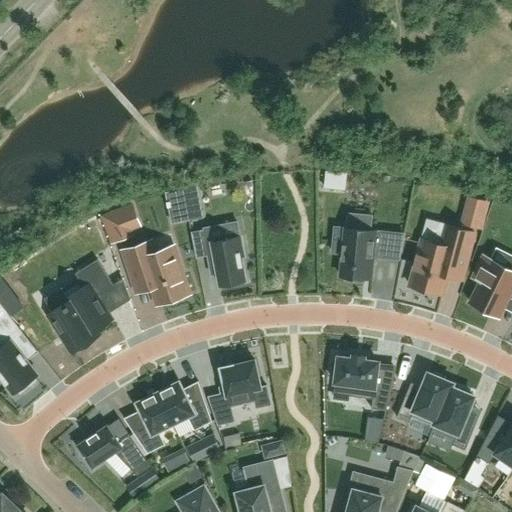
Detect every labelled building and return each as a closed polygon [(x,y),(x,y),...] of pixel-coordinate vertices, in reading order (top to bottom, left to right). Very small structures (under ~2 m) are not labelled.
[(328,169),(326,188),(347,191),(350,171),(328,169)] [(183,189),(166,192),(172,223),(189,219),(183,192),(183,189)] [(198,189),(183,192),(189,219),(204,216),(198,189)] [(482,230),(489,202),(469,197),(462,224),(482,230)] [(131,205),(102,216),(111,242),(132,234),(130,229),(139,225),(131,205)] [(442,295),(447,276),(462,280),(467,261),(474,233),(445,225),(440,244),(422,240),(410,286),(442,295)] [(345,228),(344,228),(335,227),(332,253),(342,254),(340,276),(346,277),(346,281),(363,282),(363,278),(364,274),(364,273),(372,274),(374,257),(378,257),(381,232),(370,231),(345,228)] [(245,281),(241,257),(245,256),(241,237),(207,243),(205,231),(191,233),(196,257),(208,255),(211,275),(217,274),(220,286),(245,281)] [(389,233),(386,258),(400,260),(404,234),(389,233)] [(156,305),(190,293),(174,246),(156,252),(152,243),(152,241),(150,242),(138,246),(122,251),(131,278),(135,291),(136,293),(138,292),(151,288),(156,305)] [(480,281),(470,303),(499,317),(504,307),(511,292),(511,262),(509,268),(491,259),(484,256),(473,278),(480,281)] [(53,314),(49,316),(70,350),(89,339),(99,332),(96,327),(111,318),(109,313),(98,295),(114,285),(113,284),(97,259),(75,273),(78,278),(85,289),(64,302),(66,306),(53,314)] [(38,375),(27,361),(12,341),(23,332),(6,311),(0,316),(0,376),(13,394),(18,390),(20,393),(36,381),(33,378),(38,375)] [(334,359),(332,373),(336,373),(335,382),(351,384),(350,390),(373,393),(373,396),(371,409),(386,411),(396,370),(384,368),(383,371),(378,370),(379,361),(365,360),(365,356),(353,354),(352,358),(338,356),(338,360),(334,359)] [(221,395),(208,398),(217,425),(234,421),(230,405),(254,400),(256,408),(271,405),(266,386),(261,387),(255,360),(221,368),(225,386),(219,387),(221,395)] [(406,395),(397,417),(410,423),(412,416),(434,425),(432,429),(433,429),(452,383),(445,380),(446,377),(445,376),(445,377),(434,372),(433,375),(428,373),(423,387),(417,400),(406,395)] [(179,382),(157,393),(159,396),(164,407),(165,409),(166,411),(171,421),(173,425),(188,417),(194,430),(212,421),(198,381),(183,389),(179,382)] [(452,383),(433,429),(455,438),(452,444),(465,450),(474,428),(463,423),(470,405),(474,396),(470,394),(471,392),(460,387),(459,386),(457,390),(451,387),(452,383)] [(139,411),(124,418),(147,453),(165,445),(159,432),(173,425),(171,421),(166,411),(165,409),(164,407),(159,396),(157,393),(136,403),(139,411)] [(383,419),(370,417),(367,441),(378,443),(383,419)] [(107,426),(78,446),(92,467),(104,459),(121,477),(130,468),(138,476),(152,466),(129,433),(117,441),(107,426)] [(488,434),(476,455),(489,464),(496,454),(511,465),(511,426),(501,443),(488,434)] [(214,435),(205,440),(211,453),(220,449),(214,435)] [(266,457),(285,452),(282,441),(263,446),(266,457)] [(402,451),(393,482),(366,475),(362,491),(353,488),(352,492),(348,491),(344,505),(348,506),(346,511),(377,511),(379,508),(395,511),(396,511),(419,457),(402,451)] [(185,452),(174,457),(179,468),(190,463),(185,452)] [(270,511),(266,495),(280,491),(271,459),(242,467),(248,489),(235,492),(240,511),(270,511)] [(153,470),(144,476),(150,485),(159,479),(153,470)] [(460,477),(455,486),(474,498),(480,489),(460,477)] [(183,511),(218,511),(204,486),(177,501),(183,511)] [(0,496),(0,511),(21,511),(2,494),(0,496)] [(461,511),(463,510),(449,503),(444,511),(429,511),(416,506),(416,507),(412,505),(408,511),(461,511)]
